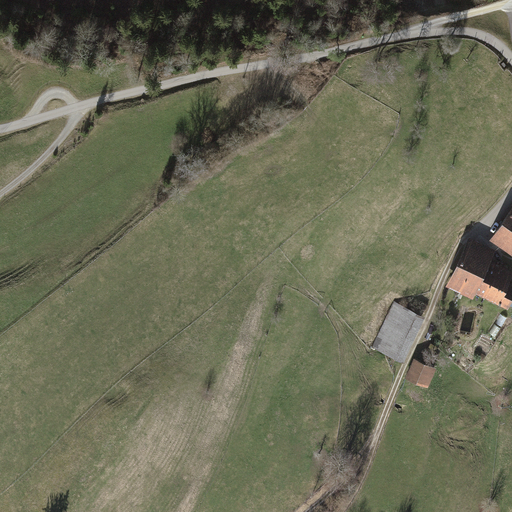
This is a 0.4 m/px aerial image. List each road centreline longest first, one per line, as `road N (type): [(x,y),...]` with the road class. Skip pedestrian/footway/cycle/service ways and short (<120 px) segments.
road 1 (residential): [(0,130),(404,36),(477,33),(511,58)]
road 2 (residential): [(511,197),(454,255),(403,370)]
road 3 (track): [(29,121),(53,93),(74,103),(73,123),(0,195)]
road 4 (track): [(403,370),(343,511)]
